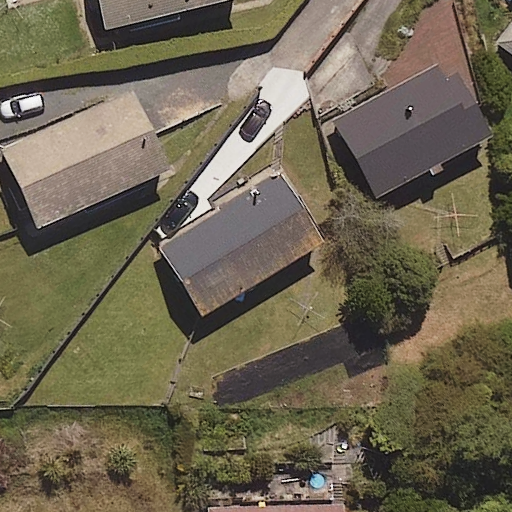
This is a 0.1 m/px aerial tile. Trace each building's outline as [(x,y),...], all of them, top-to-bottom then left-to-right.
[(103,0),(111,26),(200,0),(103,0)] [(511,12),(490,40),(511,57),(511,12)] [(486,132),(445,55),(335,115),(376,191),(486,132)] [(134,93),(4,144),(34,221),(164,170),(134,93)] [(321,236),(278,169),(161,243),(203,311),(321,236)] [(344,511),(345,502),(211,506),(211,511),(344,511)]
